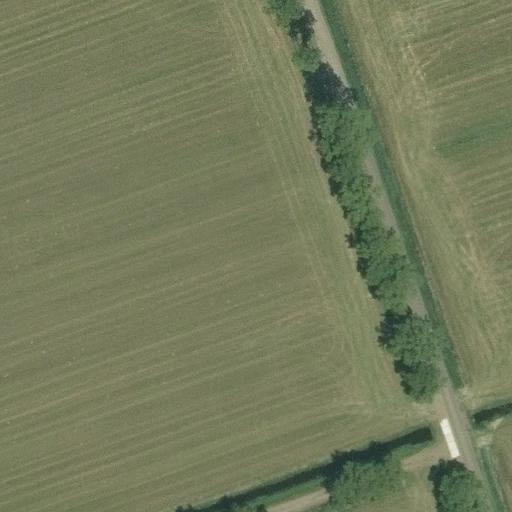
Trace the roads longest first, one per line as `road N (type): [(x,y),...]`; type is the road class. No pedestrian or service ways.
road 1 (unclassified): [(481,511),(308,0)]
road 2 (track): [(250,511),(456,437)]
